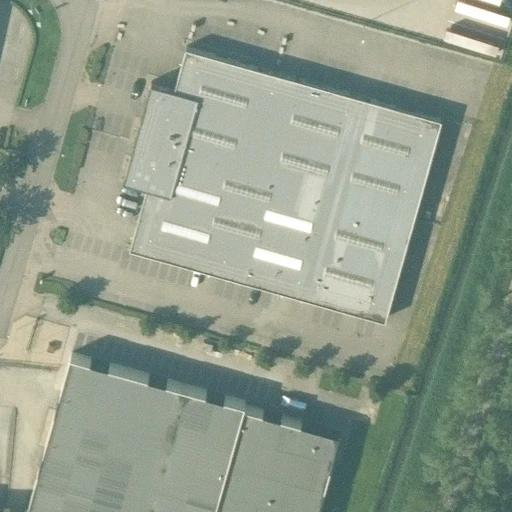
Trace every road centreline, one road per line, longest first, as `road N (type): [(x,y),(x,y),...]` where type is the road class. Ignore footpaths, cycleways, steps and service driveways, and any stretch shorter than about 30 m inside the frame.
road 1 (unclassified): [(0,304),(87,0)]
road 2 (unclassified): [(445,511),(511,303)]
road 3 (unknown): [(332,0),(373,16),(454,0)]
